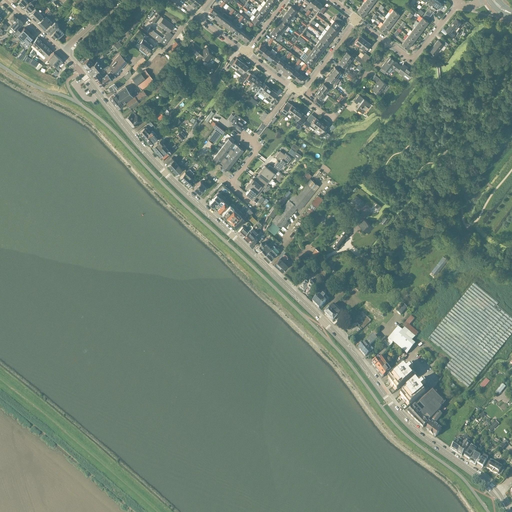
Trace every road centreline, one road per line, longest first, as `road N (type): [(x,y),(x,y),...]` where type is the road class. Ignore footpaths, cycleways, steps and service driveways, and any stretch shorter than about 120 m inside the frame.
road 1 (tertiary): [(497,494),(403,418),(353,351),(165,173),(62,52)]
road 2 (residential): [(390,44),(330,117),(299,93)]
